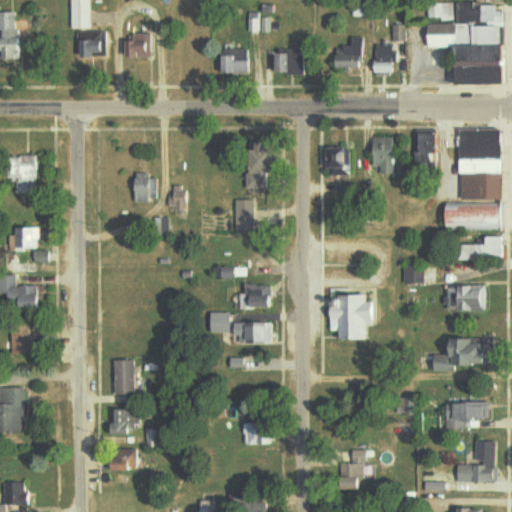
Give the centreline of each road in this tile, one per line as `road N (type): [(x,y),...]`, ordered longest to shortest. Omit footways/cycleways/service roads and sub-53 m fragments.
road 1 (tertiary): [(511,105),(0,110)]
road 2 (residential): [(302,511),(302,107)]
road 3 (residential): [(78,111),(79,511)]
